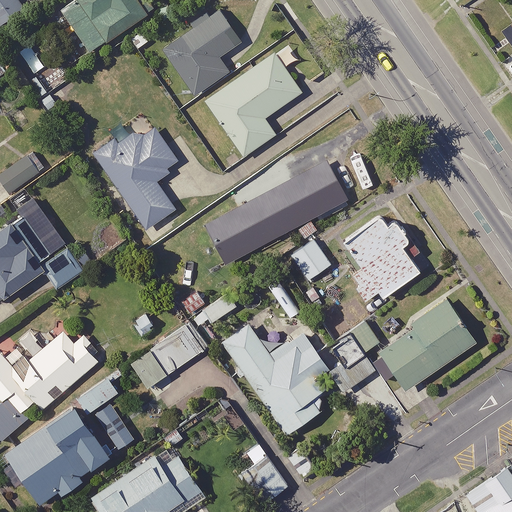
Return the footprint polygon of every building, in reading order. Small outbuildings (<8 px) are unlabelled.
[(0,0),(0,25),(25,10),(18,0),(0,0)] [(92,51),(153,10),(146,0),(76,0),(63,9),(92,51)] [(241,42),(221,12),(166,49),(196,95),(229,74),(218,57),(241,42)] [(0,76),(11,68),(0,52),(0,76)] [(43,65),(52,80),(73,68),(65,53),(43,65)] [(302,92),(275,54),(207,101),(245,156),(276,134),(265,118),(302,92)] [(176,209),(158,182),(172,173),(168,166),(178,160),(156,127),(142,136),(136,128),(97,154),(146,228),(176,209)] [(44,168),(32,152),(0,176),(0,178),(11,193),(44,168)] [(278,236),(298,226),(303,237),(319,229),(314,218),(347,202),(328,164),(206,223),(225,263),(262,245),(264,249),(280,241),(278,236)] [(65,244),(38,206),(12,225),(0,233),(0,302),(44,270),(39,263),(65,244)] [(362,267),(352,274),(360,285),(356,287),(366,301),(379,292),(384,298),(421,272),(403,246),(411,241),(397,221),(390,226),(382,215),(344,242),(362,267)] [(315,234),(289,254),(310,281),(336,262),(315,234)] [(235,307),(226,294),(204,309),(213,322),(235,307)] [(474,342),(446,303),(379,350),(407,390),(474,342)] [(208,346),(191,321),(133,363),(150,388),(208,346)] [(380,340),(367,321),(327,348),(312,326),(271,354),(249,323),(223,341),(288,434),(325,408),(307,381),(327,367),(343,391),(376,369),(364,351),(380,340)] [(74,342),(64,331),(29,361),(17,348),(6,357),(0,350),(0,396),(3,401),(0,403),(0,439),(0,440),(40,406),(43,409),(56,398),(49,391),(57,384),(64,392),(99,361),(86,346),(91,341),(84,334),(74,342)] [(120,392),(111,378),(6,454),(42,503),(59,490),(63,495),(83,480),(81,477),(135,438),(108,401),(120,392)] [(182,511),(206,497),(172,445),(92,497),(101,510),(97,511),(182,511)] [(289,485),(263,447),(252,454),(258,462),(242,473),(262,503),(289,485)] [(511,454),(488,472),(511,506),(511,454)] [(511,511),(511,506),(488,472),(468,486),(486,510),(482,511),(511,511)]
